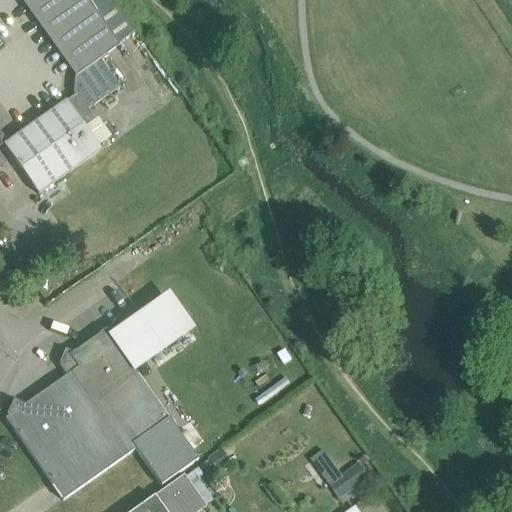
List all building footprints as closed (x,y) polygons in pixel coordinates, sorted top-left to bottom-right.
[(66,103),(4,146),(39,195),(63,178),(101,151),(81,124),(91,116),(88,111),(119,88),(100,61),(119,47),(118,45),(135,33),(110,0),(25,0),(79,75),(75,78),(73,95),(75,97),(66,102),(66,103)] [(69,356),(162,487),(198,461),(106,330),(69,356)] [(5,420),(63,502),(129,456),(76,380),(76,379),(72,373),(25,406),(14,401),(7,416),(10,417),(5,420)] [(208,459),(218,472),(231,463),(221,449),(208,459)] [(330,485),(341,499),(370,478),(359,464),(330,485)] [(480,481),(487,491),(496,484),(490,475),(480,481)] [(162,511),(153,498),(133,511),(162,511)]
